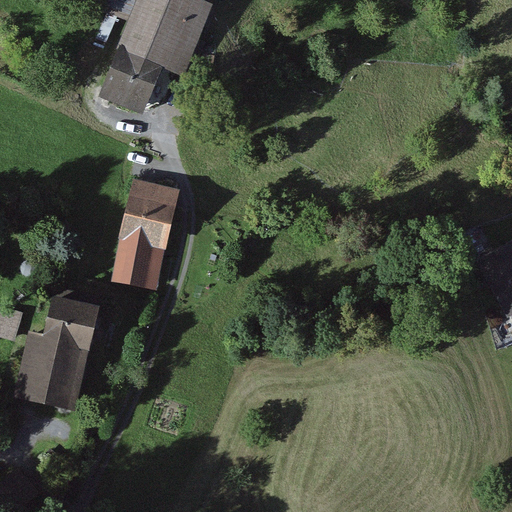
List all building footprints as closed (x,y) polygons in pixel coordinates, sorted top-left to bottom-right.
[(211,7),(191,0),(121,0),(104,49),(118,54),(157,68),(184,78),(211,7)] [(102,97),(141,111),(157,68),(118,54),(102,97)] [(169,195),(132,188),(115,283),(153,289),(169,195)] [(511,312),(511,240),(475,264),(507,316),(511,312)] [(72,414),(99,314),(54,302),(44,339),(31,336),(14,398),(72,414)] [(0,310),(0,311),(0,338),(15,343),(22,316),(0,310)]
